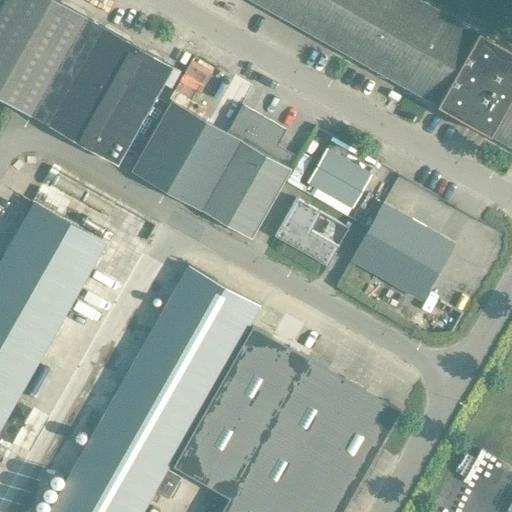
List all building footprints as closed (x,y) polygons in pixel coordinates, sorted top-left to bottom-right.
[(0,96),(39,119),(94,21),(57,0),(2,0),(0,5),(0,96)] [(511,50),(422,0),(251,0),(511,147),(511,50)] [(173,66),(94,21),(39,119),(117,164),(173,66)] [(242,104),(226,132),(171,100),(131,170),(251,238),(290,168),(279,161),(284,152),(275,147),(285,129),(242,104)] [(369,173),(326,149),(308,182),(351,207),(369,173)] [(310,230),(320,212),(295,197),(274,235),(327,265),(338,245),(310,230)] [(33,202),(0,260),(0,436),(11,442),(30,408),(15,399),(104,242),(33,202)] [(350,259),(421,299),(453,242),(382,203),(350,259)] [(187,266),(47,511),(141,511),(258,306),(187,266)] [(341,511),(400,409),(249,323),(169,464),(228,497),(219,511),(341,511)] [(179,477),(168,470),(155,491),(164,496),(167,498),(179,477)]
